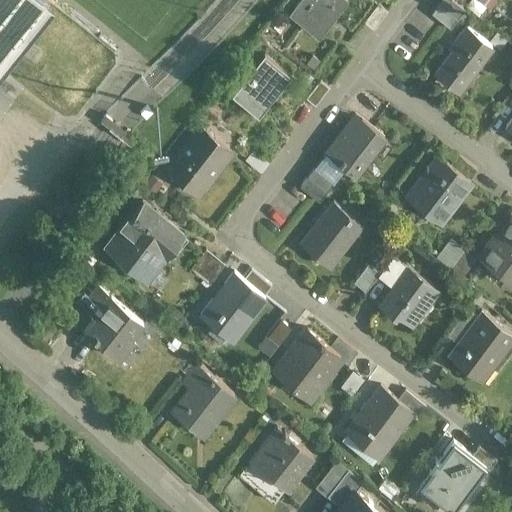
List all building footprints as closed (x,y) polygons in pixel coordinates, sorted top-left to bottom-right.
[(60,0),(0,0),(0,80),(10,88),(74,10),(60,0)] [(295,0),(289,9),(314,28),(335,0),(295,0)] [(464,9),(452,0),(441,0),(438,4),(457,19),(464,9)] [(388,11),(378,4),(364,22),(373,30),(388,11)] [(457,19),(438,4),(431,14),(450,28),(457,19)] [(465,27),(454,41),(456,43),(434,72),(456,89),(490,45),(465,27)] [(264,52),(255,64),(250,60),(236,78),(241,81),(231,94),(258,114),(290,72),(264,52)] [(320,80),(306,99),(315,106),(330,87),(320,80)] [(360,115),(354,122),(349,118),(325,149),(353,171),(383,133),(360,115)] [(229,146),(201,124),(168,166),(196,188),(229,146)] [(450,164),(437,154),(406,194),(439,220),(470,179),(450,164)] [(477,169),(458,155),(450,164),(470,179),(477,169)] [(334,179),(315,165),(307,175),(326,190),(334,179)] [(326,190),(307,175),(300,185),(318,199),(326,190)] [(333,200),(302,240),(324,257),(341,235),(346,238),(360,220),(333,200)] [(163,217),(142,201),(106,248),(144,277),(177,234),(160,220),(163,217)] [(511,214),(490,244),(486,241),(476,254),(511,281),(511,214)] [(225,263),(205,249),(190,268),(209,283),(225,263)] [(380,269),(377,272),(389,281),(404,261),(392,253),(380,269)] [(367,260),(353,279),(365,289),(377,272),(380,269),(367,260)] [(436,287),(404,261),(389,281),(393,285),(380,301),(395,313),(398,309),(411,319),(436,287)] [(272,284),(251,268),(244,278),(264,294),(272,284)] [(234,270),(201,313),(226,333),(259,291),(264,295),(264,294),(244,278),(234,270)] [(108,293),(98,286),(85,302),(95,310),(108,293)] [(143,320),(108,293),(95,310),(98,313),(85,330),(119,357),(134,337),(131,335),(143,320)] [(466,306),(446,333),(456,340),(476,313),(466,306)] [(456,340),(447,352),(482,378),(511,337),(511,330),(481,307),(476,313),(456,340)] [(308,327),(274,371),(276,369),(307,394),(338,355),(339,353),(330,345),(323,340),(323,339),(308,327)] [(357,350),(338,335),(330,345),(339,353),(338,355),(347,362),(357,350)] [(195,361),(181,380),(190,387),(204,369),(195,361)] [(234,392),(204,369),(190,387),(172,410),(197,430),(205,419),(211,423),(234,392)] [(380,381),(344,428),(377,454),(397,429),(393,426),(409,405),(417,412),(419,410),(398,395),(380,381)] [(425,402),(405,386),(398,395),(419,410),(425,402)] [(311,453),(287,434),(289,432),(286,429),(284,431),(277,426),(239,474),(273,501),(311,453)] [(452,437),(420,480),(448,501),(465,478),(469,481),(483,462),(484,461),(471,451),(452,437)] [(496,456),(478,442),(471,451),(484,461),(483,462),(488,466),(496,456)] [(336,455),(315,483),(326,492),(327,491),(347,463),(336,455)] [(347,463),(327,491),(341,501),(354,483),(355,484),(362,475),(347,463)] [(341,501),(336,507),(335,506),(330,511),(384,511),(388,509),(355,484),(354,483),(341,501)]
